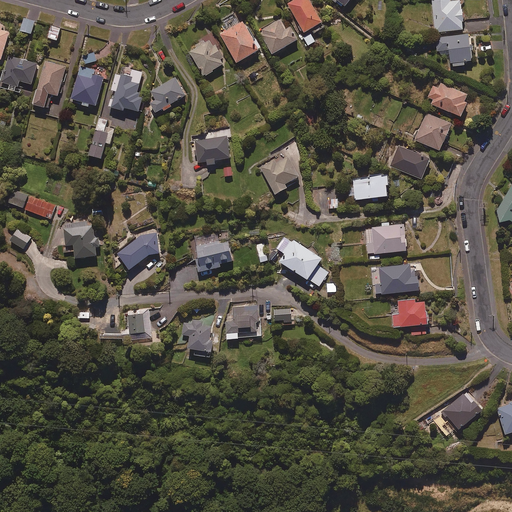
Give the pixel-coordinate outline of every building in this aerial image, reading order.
[(308,0),(291,0),(287,3),(303,32),(321,21),(308,0)] [(450,0),(431,0),(434,32),(463,30),(460,0),(457,0),(450,1),(450,0)] [(36,20),(24,17),(21,30),(32,33),(36,20)] [(278,19),(261,29),(263,33),(260,35),(271,54),(297,39),(290,26),(284,29),(278,19)] [(242,21),(219,34),(235,62),(258,49),(242,21)] [(3,25),(0,23),(0,57),(3,58),(10,31),(2,29),(3,25)] [(61,27),(52,24),(48,37),(58,40),(61,27)] [(314,41),(310,33),(303,37),(307,45),(314,41)] [(472,60),(468,34),(434,38),(436,55),(448,53),(449,63),(472,60)] [(195,47),(188,51),(202,75),(223,63),(220,59),(223,58),(215,44),(212,46),(208,40),(204,42),(203,40),(194,45),(195,47)] [(95,51),(83,55),(85,64),(97,60),(95,51)] [(39,63),(9,55),(2,80),(20,85),(21,80),(33,83),(39,63)] [(67,66),(45,60),(34,102),(46,106),(49,92),(59,95),(67,66)] [(81,65),(72,97),(97,104),(105,76),(94,73),(95,69),(81,65)] [(123,66),(112,106),(125,109),(126,106),(141,110),(144,96),(140,95),(142,91),(139,90),(144,71),(123,66)] [(177,75),(151,91),(156,98),(150,102),(156,112),(188,94),(177,75)] [(438,88),(433,86),(428,97),(433,99),(430,105),(460,118),(467,102),(464,100),(467,94),(441,83),(438,88)] [(313,111),(300,112),(301,126),(314,125),(313,111)] [(451,123),(426,113),(414,140),(439,150),(451,123)] [(100,116),(89,154),(102,158),(107,141),(111,142),(115,127),(107,125),(109,118),(100,116)] [(229,134),(194,139),(198,162),(207,160),(208,164),(217,163),(216,160),(233,157),(229,134)] [(432,158),(398,145),(390,166),(424,179),(432,158)] [(274,159),(259,167),(274,194),(285,188),(283,184),(299,175),(288,156),(276,162),(274,159)] [(232,166),(223,167),(225,176),(233,175),(232,166)] [(126,173),(113,169),(110,176),(124,180),(126,173)] [(386,174),(352,178),(355,200),(387,196),(386,185),(388,184),(386,174)] [(511,184),(496,210),(499,222),(509,220),(511,221),(511,184)] [(28,195),(13,189),(8,203),(24,208),(28,195)] [(57,205),(31,195),(26,209),(51,218),(57,205)] [(337,199),(328,199),(329,208),(338,208),(337,199)] [(88,220),(65,223),(68,243),(75,242),(77,257),(98,254),(97,246),(101,246),(99,236),(96,236),(94,224),(88,225),(88,220)] [(404,224),(365,228),(368,253),(373,253),(373,254),(407,251),(404,224)] [(18,228),(10,240),(24,249),(32,236),(18,228)] [(162,251),(158,231),(142,234),(118,253),(130,269),(149,254),(162,251)] [(229,237),(195,245),(201,271),(222,266),(222,263),(235,260),(229,237)] [(294,239),(279,261),(308,280),(310,277),(321,284),(328,272),(318,265),(323,257),(294,239)] [(269,260),(264,243),(256,245),(260,262),(269,260)] [(409,263),(378,267),(380,283),(374,284),(375,294),(380,293),(380,295),(419,290),(417,275),(415,276),(414,268),(410,269),(409,263)] [(414,299),(397,301),(399,313),(392,314),(393,327),(428,324),(427,310),(425,310),(424,302),(414,303),(414,299)] [(259,304),(232,307),(233,321),(226,321),(228,338),(262,335),(259,304)] [(123,339),(132,340),(153,337),(149,308),(128,311),(130,329),(124,329),(123,339)] [(292,308),(275,310),(276,320),(284,319),(284,322),(293,321),(292,308)] [(204,320),(192,318),(192,323),(184,322),(182,334),(191,335),(189,347),(214,351),(216,339),(211,338),(213,325),(203,324),(204,320)] [(471,403),(463,393),(442,410),(457,430),(482,411),(474,400),(471,403)] [(511,400),(508,402),(509,404),(496,408),(504,433),(511,431),(511,400)]
